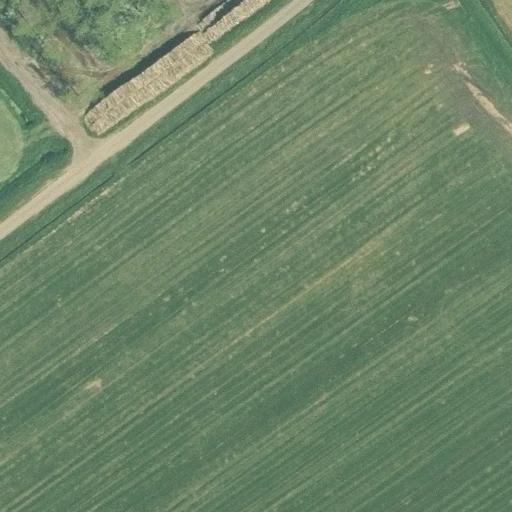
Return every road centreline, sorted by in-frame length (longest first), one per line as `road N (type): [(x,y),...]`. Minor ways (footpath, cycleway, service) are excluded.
road 1 (unclassified): [(0,233),(301,0)]
road 2 (track): [(0,35),(99,156)]
